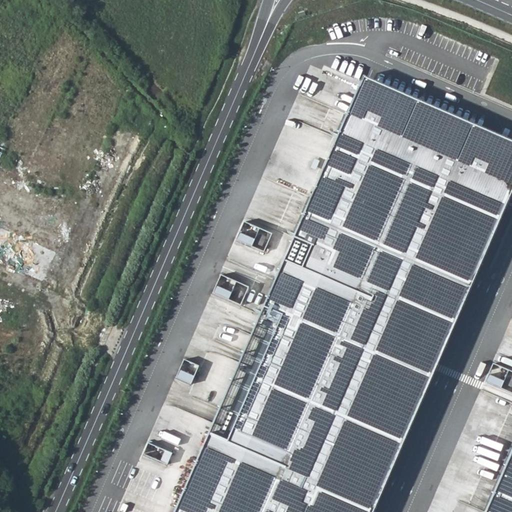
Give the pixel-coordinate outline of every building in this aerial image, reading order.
[(487,120),(351,61),(345,74),(481,133),(487,120)] [(511,184),(511,146),(360,81),(355,92),(262,307),(207,432),(172,511),(370,511),(504,203),(511,184)] [(0,261),(48,280),(77,203),(0,174),(0,261)] [(235,239),(263,250),(270,233),(243,221),(235,239)] [(212,292),(238,303),(246,286),(220,274),(212,292)] [(175,378),(190,384),(197,366),(183,360),(175,378)] [(511,390),(511,372),(492,364),(484,381),(511,393),(511,390)] [(142,455),(167,465),(172,454),(147,443),(142,455)] [(511,511),(511,448),(484,511),(511,511)]
